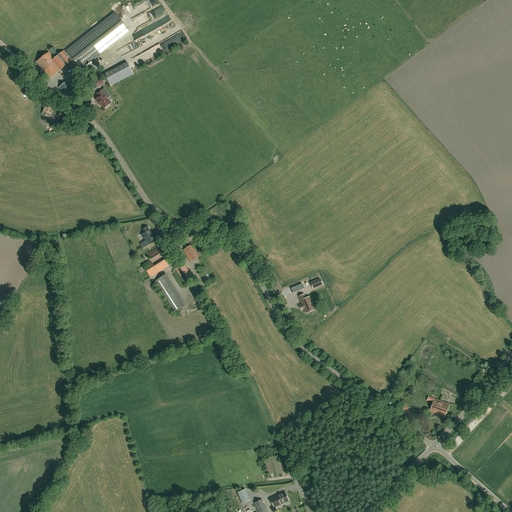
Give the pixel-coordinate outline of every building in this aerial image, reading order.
[(163,8),(147,14),(149,20),(165,14),(163,8)] [(105,49),(129,31),(129,30),(117,14),(92,33),(67,53),(65,51),(59,56),(58,55),(54,58),(49,52),(37,62),(50,78),(73,61),(72,61),(74,60),(80,68),(105,49)] [(162,20),(135,32),(137,37),(164,25),(162,20)] [(147,60),(164,51),(161,45),(134,58),(129,60),(134,69),(138,67),(135,63),(142,60),(143,60),(146,58),(147,60)] [(128,63),(106,75),(112,87),(134,75),(128,63)] [(94,89),(105,83),(100,75),(90,81),(94,89)] [(69,101),(77,94),(67,82),(59,88),(69,101)] [(104,94),(101,91),(97,94),(99,97),(96,99),(101,106),(102,105),(104,108),(105,107),(106,108),(109,105),(109,104),(110,103),(103,94),(104,94)] [(57,122),(61,113),(46,106),(42,115),(57,122)] [(148,227),(144,229),(146,232),(142,235),(148,245),(156,241),(150,231),(150,230),(150,229),(149,227),(148,227)] [(191,262),(199,256),(192,245),(183,251),(191,262)] [(151,278),(168,267),(157,249),(147,255),(151,261),(143,266),(151,278)] [(177,269),(184,282),(192,278),(184,265),(177,269)] [(159,281),(177,313),(186,308),(168,276),(159,281)] [(320,279),(311,283),(313,289),(322,285),(320,279)] [(302,284),(291,288),(293,293),(304,288),(302,284)] [(280,301),(285,298),(282,293),(277,296),(280,301)] [(306,313),(314,310),(309,297),(305,298),(304,294),(299,297),(302,305),(300,306),(302,310),(304,309),(306,313)] [(445,417),(449,405),(434,400),(430,412),(445,417)] [(400,409),(405,412),(401,418),(410,424),(416,416),(408,410),(409,407),(404,404),(400,409)] [(285,492),(270,499),(274,507),(289,501),(285,492)] [(261,498),(254,501),(258,511),(269,511),(265,501),(263,497),(261,498)]
